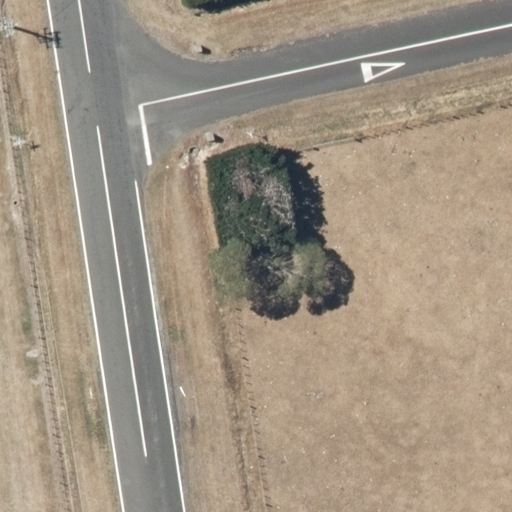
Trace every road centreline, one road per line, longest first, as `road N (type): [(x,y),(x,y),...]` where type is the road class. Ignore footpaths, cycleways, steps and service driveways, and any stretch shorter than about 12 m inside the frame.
road 1 (unclassified): [(101,110),(511,21)]
road 2 (unclassified): [(101,110),(160,511)]
